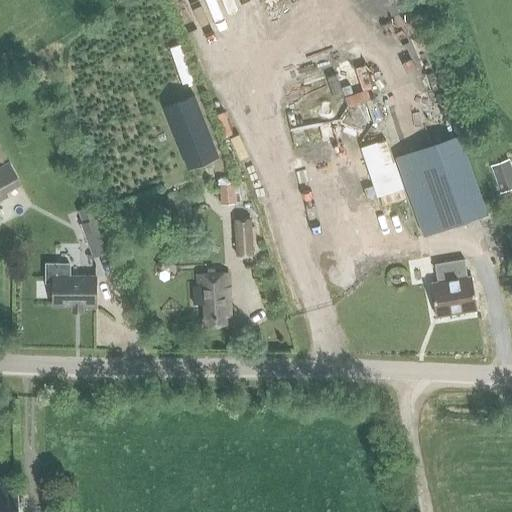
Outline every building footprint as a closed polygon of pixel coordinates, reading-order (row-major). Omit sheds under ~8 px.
[(180,155),(211,142),(192,98),(162,111),(180,155)] [(459,136),(395,158),(422,235),(484,215),(486,214),(459,136)] [(489,165),(499,193),(511,188),(511,170),(508,159),(489,165)] [(21,184),(9,163),(0,168),(0,199),(5,197),(4,194),(21,184)] [(233,204),(232,183),(219,183),(220,205),(233,204)] [(99,206),(93,208),(78,213),(82,224),(80,224),(93,257),(115,248),(99,206)] [(252,255),(251,218),(233,219),(234,256),(252,255)] [(434,317),(476,311),(470,277),(466,277),(463,259),(433,264),(436,282),(429,283),(434,317)] [(82,308),(95,308),(96,276),(67,276),(68,264),(44,263),(44,282),(51,282),(51,306),(70,306),(70,314),(82,314),(82,308)] [(192,286),(193,303),(198,302),(198,304),(204,303),(205,325),(225,324),(225,316),(230,316),(228,274),(197,275),(197,286),(192,286)] [(0,494),(0,511),(17,511),(16,494),(0,494)]
